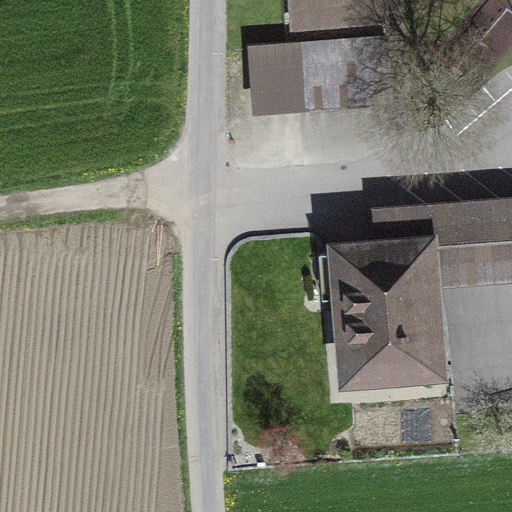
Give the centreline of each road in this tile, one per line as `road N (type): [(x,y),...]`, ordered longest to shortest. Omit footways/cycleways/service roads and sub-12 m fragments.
road 1 (unclassified): [(204,0),(200,348),(210,511)]
road 2 (track): [(0,217),(202,183)]
